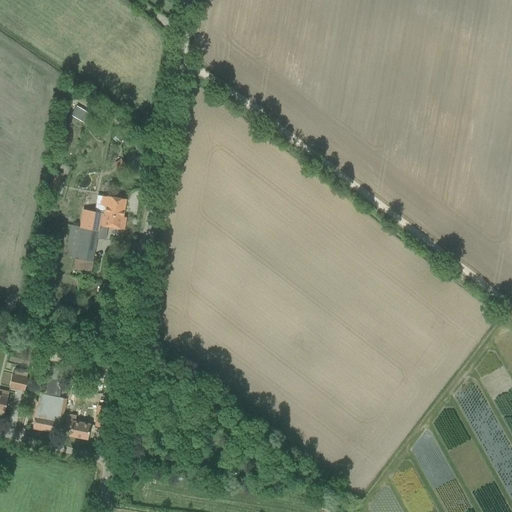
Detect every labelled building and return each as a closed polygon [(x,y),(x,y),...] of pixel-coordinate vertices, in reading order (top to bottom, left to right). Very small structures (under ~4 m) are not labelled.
[(82,121),(87,113),(76,107),(71,115),(82,121)] [(118,157),(111,164),(115,168),(122,162),(118,157)] [(49,186),(50,187),(55,188),(57,189),(61,173),(53,171),(49,186)] [(122,217),(125,200),(106,196),(103,212),(122,217)] [(80,228),(97,231),(99,225),(123,229),(125,217),(122,217),(103,212),(100,212),(82,209),(79,227),(80,227),(80,228)] [(9,388),(17,389),(20,376),(27,377),(28,373),(15,370),(14,374),(12,374),(9,388)] [(0,412),(3,413),(9,392),(0,390),(0,412)] [(32,429),(59,434),(66,399),(39,394),(32,429)] [(97,402),(93,425),(103,427),(108,404),(97,402)] [(67,413),(64,429),(70,430),(69,435),(87,439),(89,425),(75,422),(76,415),(67,413)]
